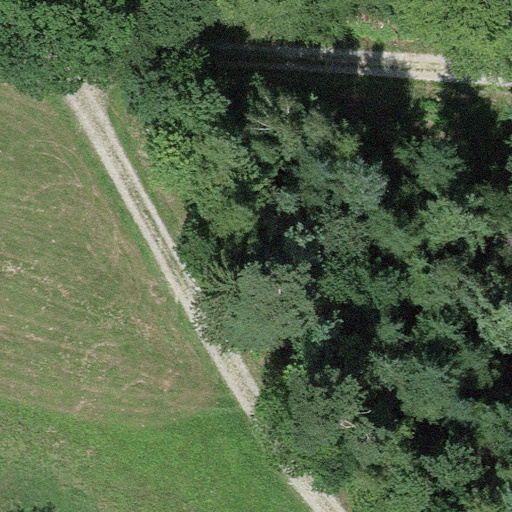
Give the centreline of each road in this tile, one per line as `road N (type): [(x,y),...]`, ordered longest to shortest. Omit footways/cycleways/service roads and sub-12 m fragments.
road 1 (track): [(40,62),(218,367),(349,511)]
road 2 (track): [(511,70),(152,25),(40,62),(0,31)]
